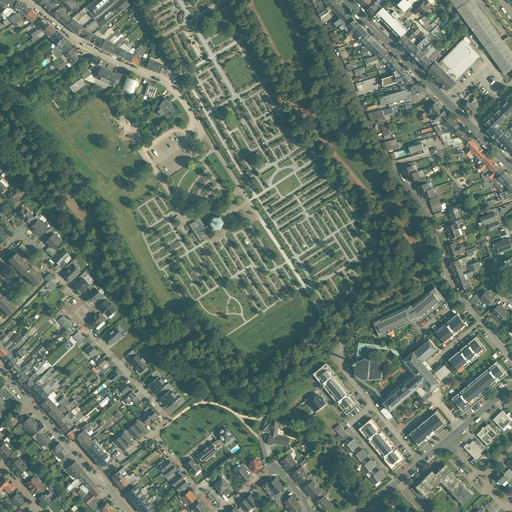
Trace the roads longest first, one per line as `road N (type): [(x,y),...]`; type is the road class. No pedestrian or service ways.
road 1 (residential): [(511,357),(454,287),(418,198),(389,166),(308,0)]
road 2 (residential): [(28,0),(73,38),(167,81),(194,127)]
road 3 (residential): [(153,432),(165,415),(82,324),(75,295),(55,273)]
road 4 (residential): [(346,0),(472,127)]
